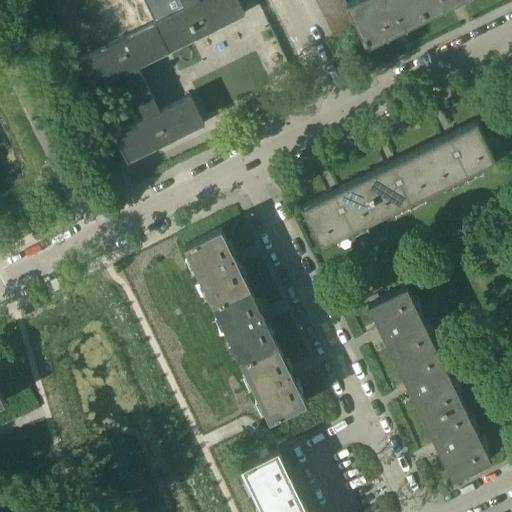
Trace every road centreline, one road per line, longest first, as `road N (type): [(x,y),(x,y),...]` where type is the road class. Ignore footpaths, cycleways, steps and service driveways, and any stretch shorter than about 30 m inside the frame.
road 1 (residential): [(363,420),(238,165)]
road 2 (residential): [(0,282),(238,165)]
road 3 (residential): [(343,114),(511,31)]
road 4 (residential): [(363,420),(310,446),(343,511)]
road 5 (residential): [(343,114),(287,0)]
